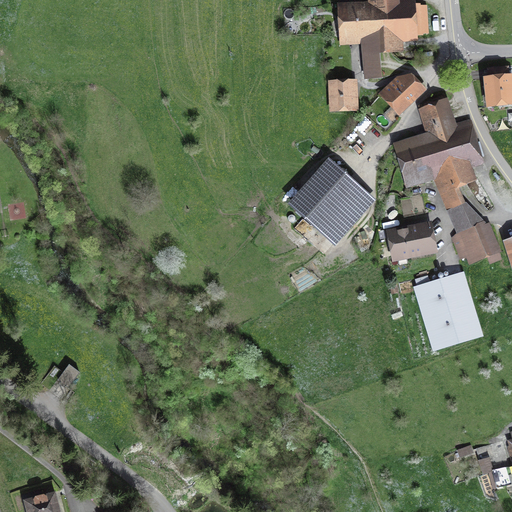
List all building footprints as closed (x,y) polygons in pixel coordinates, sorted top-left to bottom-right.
[(424,6),(396,7),(395,0),(369,0),(370,9),(356,10),(356,7),(342,8),(344,38),(362,37),(366,79),(381,78),(379,51),(398,50),(397,35),(426,33),(424,6)] [(489,85),(491,104),(511,101),(511,99),(510,78),(509,79),(507,67),(488,70),(489,78),(485,79),(485,86),(489,85)] [(415,96),(422,90),(411,78),(399,80),(384,94),(398,108),(413,94),(415,96)] [(353,107),(352,84),(333,85),(334,108),(353,107)] [(404,165),(478,142),(473,128),(457,133),(444,96),(419,106),(430,141),(412,147),(410,141),(399,145),(400,151),(404,165)] [(411,186),(422,183),(420,175),(437,170),(455,215),(463,218),(469,219),(476,216),(464,204),(456,186),(473,179),(466,162),(484,156),(479,142),(478,142),(404,165),(411,186)] [(329,163),(292,205),(334,242),(364,209),(358,203),(365,194),(329,163)] [(498,250),(488,224),(471,231),(469,228),(459,232),(453,237),(459,251),(466,248),(471,261),(498,250)] [(433,250),(428,226),(390,234),(395,258),(396,258),(396,256),(407,254),(407,255),(433,250)] [(428,284),(426,277),(416,280),(436,347),(480,333),(462,274),(428,284)] [(69,365),(63,372),(58,380),(68,387),(79,373),(69,365)] [(58,380),(63,372),(54,366),(40,384),(50,391),(58,380)] [(458,450),(460,456),(472,452),(470,446),(458,450)] [(511,484),(507,467),(492,470),(490,458),(479,461),(483,474),(489,472),(494,489),(511,484)] [(28,503),(30,511),(56,511),(53,496),(46,498),(45,494),(33,497),(34,501),(28,503)]
